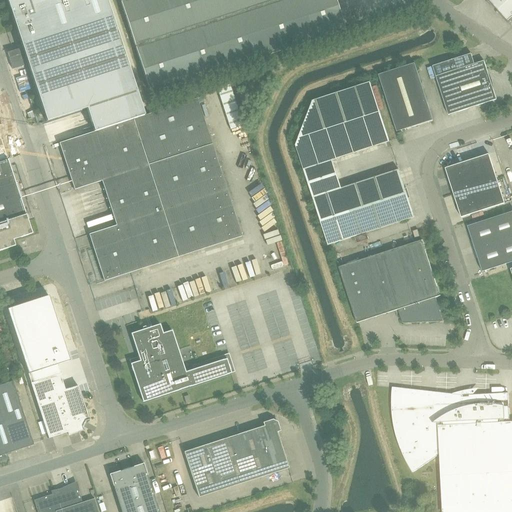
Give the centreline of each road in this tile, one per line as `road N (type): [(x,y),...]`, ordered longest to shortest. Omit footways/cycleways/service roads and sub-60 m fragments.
road 1 (unclassified): [(483,361),(428,168),(440,144),(511,118)]
road 2 (unclassified): [(64,258),(0,61)]
road 3 (unclassified): [(292,385),(379,360),(483,361)]
road 4 (unclassified): [(124,441),(64,258)]
road 5 (unclassified): [(124,441),(292,385)]
road 6 (unclassified): [(320,511),(321,464),(292,385)]
road 7 (unclassified): [(124,441),(0,481)]
